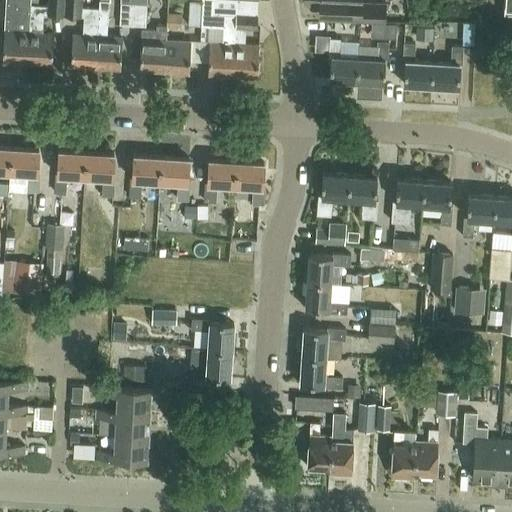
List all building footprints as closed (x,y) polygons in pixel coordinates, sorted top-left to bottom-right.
[(30,31),(31,4),(31,0),(7,0),(6,33),(5,33),(4,60),(28,61),(30,31)] [(63,15),(64,0),(48,0),(48,15),(63,15)] [(81,16),(82,0),(64,0),(63,15),(81,16)] [(99,0),(96,65),(121,67),(123,36),(107,35),(109,0),(99,0)] [(234,73),(237,15),(214,14),(214,0),(204,0),(203,25),(207,25),(225,27),(224,42),(210,41),(208,72),(234,73)] [(237,0),(237,15),(234,73),(258,75),(260,44),(245,43),(246,28),(257,28),(258,0),(237,0)] [(306,0),(307,1),(321,2),(321,17),(385,20),(386,2),(362,1),(361,0),(306,0)] [(200,2),(189,1),(188,25),(199,25),(200,2)] [(134,3),(121,2),(120,24),(133,24),(134,3)] [(147,3),(134,3),(133,24),(146,25),(147,3)] [(30,31),(28,61),(52,63),(54,32),(43,32),(44,5),(31,4),(30,31)] [(72,64),(96,65),(99,8),(82,7),(82,16),(84,16),(83,34),(73,33),(72,64)] [(182,13),(168,12),(167,27),(181,28),(182,13)] [(475,22),(463,22),(463,44),(475,44),(475,22)] [(165,69),(167,39),(166,39),(167,25),(158,24),(157,29),(143,28),(140,68),(165,69)] [(396,39),(397,25),(384,24),(383,38),(396,39)] [(416,26),(416,39),(432,39),(433,27),(420,26),(416,26)] [(316,35),(315,50),(330,51),(331,36),(316,35)] [(358,81),(359,56),(341,55),(342,37),(331,36),(330,51),(330,55),(332,55),(331,79),(358,81)] [(167,39),(165,69),(190,71),(191,41),(167,39)] [(359,56),(358,81),(385,82),(386,58),(389,58),(390,39),(379,39),(378,57),(359,56)] [(405,40),(404,59),(406,59),(405,83),(432,84),(434,61),(415,60),(416,41),(405,40)] [(434,61),(432,84),(459,86),(461,63),(463,63),(464,44),(453,43),(452,62),(434,61)] [(0,170),(10,172),(12,147),(0,145),(0,170)] [(12,147),(10,172),(29,173),(28,190),(38,190),(40,173),(38,172),(39,148),(12,147)] [(56,174),(55,192),(66,192),(67,175),(85,176),(87,151),(59,150),(58,174),(56,174)] [(87,151),(85,176),(104,177),(103,194),(114,195),(115,177),(113,177),(114,152),(87,151)] [(131,178),(130,196),(141,197),(142,179),(161,180),(162,156),(135,154),(133,179),(131,178)] [(162,156),(161,180),(180,181),(178,199),(189,199),(190,182),(188,182),(190,157),(162,156)] [(207,183),(206,200),(217,201),(218,184),(236,185),(237,160),(210,159),(209,183),(207,183)] [(237,160),(236,185),(254,186),(253,203),(264,204),(265,187),(263,186),(265,162),(237,160)] [(349,197),(351,173),(323,171),(322,194),(319,194),(317,213),(328,214),(329,195),(349,197)] [(351,173),(349,197),(368,199),(366,217),(377,218),(378,199),(376,199),(378,175),(351,173)] [(423,203),(425,179),(398,177),(396,200),(393,200),(391,219),(410,221),(412,202),(423,203)] [(425,179),(423,203),(442,204),(441,223),(451,224),(452,205),(450,205),(452,181),(425,179)] [(0,194),(9,195),(10,182),(0,181),(0,194)] [(494,219),(496,195),(469,193),(467,216),(464,216),(462,235),(473,236),(474,217),(494,219)] [(511,196),(496,195),(494,219),(494,222),(511,223),(511,232),(511,234),(511,239),(511,196)] [(199,204),(198,218),(208,219),(209,205),(199,204)] [(184,205),(184,218),(196,218),(196,206),(184,205)] [(63,248),(65,223),(48,222),(46,247),(63,248)] [(317,242),(345,245),(346,225),(330,223),(330,229),(318,228),(317,242)] [(6,230),(6,248),(14,248),(14,230),(6,230)] [(348,231),(347,241),(358,242),(359,231),(348,231)] [(511,239),(511,234),(492,233),(491,247),(511,249),(511,239)] [(408,239),(407,249),(420,250),(420,240),(408,239)] [(360,246),(360,258),(369,259),(370,247),(360,246)] [(370,247),(369,259),(384,260),(385,250),(385,248),(370,247)] [(385,250),(384,260),(402,261),(403,253),(403,251),(385,250)] [(430,289),(450,291),(453,252),(433,250),(430,289)] [(408,253),(407,261),(415,262),(415,261),(416,254),(416,252),(408,251),(408,253)] [(309,253),(307,281),(331,282),(332,264),(350,265),(351,253),(332,252),(332,255),(309,253)] [(415,262),(423,263),(424,255),(416,254),(415,261),(415,262)] [(40,290),(41,266),(6,264),(4,288),(40,290)] [(381,271),(371,273),(373,284),(384,282),(381,271)] [(357,281),(357,283),(368,284),(369,273),(357,273),(357,281)] [(511,331),(511,278),(507,278),(502,331),(511,331)] [(334,279),(333,291),(350,292),(350,280),(334,279)] [(62,284),(62,292),(72,292),(73,280),(66,280),(62,284)] [(307,281),(306,308),(328,310),(328,312),(348,313),(348,302),(347,302),(348,294),(330,292),(331,282),(307,281)] [(485,287),(457,285),(455,310),(483,311),(485,287)] [(396,308),(372,307),(371,322),(396,323),(396,308)] [(153,322),(177,323),(177,309),(154,308),(153,322)] [(490,310),(488,323),(501,324),(503,311),(490,310)] [(193,317),(192,328),(210,329),(209,348),(232,349),(234,322),(211,321),(211,318),(193,317)] [(127,322),(114,321),(114,339),(126,339),(127,322)] [(396,323),(371,322),(370,322),(370,339),(395,340),(396,323)] [(304,328),(303,355),(326,357),(327,338),(346,340),(346,328),(327,327),(327,330),(304,328)] [(190,365),(189,376),(207,377),(207,375),(230,377),(232,349),(209,348),(208,367),(190,365)] [(303,355),(301,383),(323,384),(323,386),(342,387),(343,377),(325,376),(326,357),(303,355)] [(145,365),(124,364),(123,379),(145,380),(145,365)] [(0,380),(0,404),(9,405),(10,389),(30,390),(31,382),(0,380)] [(348,383),(347,395),(360,396),(361,384),(348,383)] [(82,402),(83,386),(72,385),(71,401),(82,402)] [(100,385),(100,394),(119,395),(118,411),(151,412),(152,387),(100,385)] [(468,387),(458,387),(458,397),(469,397),(468,387)] [(455,390),(438,389),(436,411),(453,413),(455,390)] [(315,396),(296,395),(295,407),(315,408),(315,396)] [(373,401),(358,401),(357,427),(372,428),(373,401)] [(0,404),(0,428),(8,429),(9,414),(28,415),(29,406),(9,405),(0,404)] [(390,404),(376,404),(376,426),(389,427),(390,404)] [(80,417),(81,407),(70,407),(69,416),(80,417)] [(98,410),(98,418),(118,419),(117,435),(149,437),(151,412),(118,411),(98,410)] [(463,411),(461,441),(474,442),(472,477),(498,479),(500,438),(486,437),(486,426),(475,426),(476,412),(463,411)] [(329,472),(332,435),(319,434),(320,422),(312,422),(308,469),(327,470),(327,471),(329,472)] [(332,435),(329,472),(350,473),(353,428),(344,427),(344,439),(335,438),(336,435),(332,435)] [(0,428),(0,453),(26,455),(26,445),(7,445),(8,429),(0,428)] [(416,439),(413,477),(415,477),(415,471),(434,472),(437,428),(429,428),(428,439),(416,439)] [(413,477),(416,439),(414,439),(415,432),(395,431),(393,475),(413,477)] [(71,433),(70,445),(75,445),(75,442),(79,443),(80,433),(71,433)] [(96,449),(96,458),(148,461),(149,437),(117,435),(116,450),(96,449)] [(511,438),(500,438),(498,479),(511,479),(511,438)]
